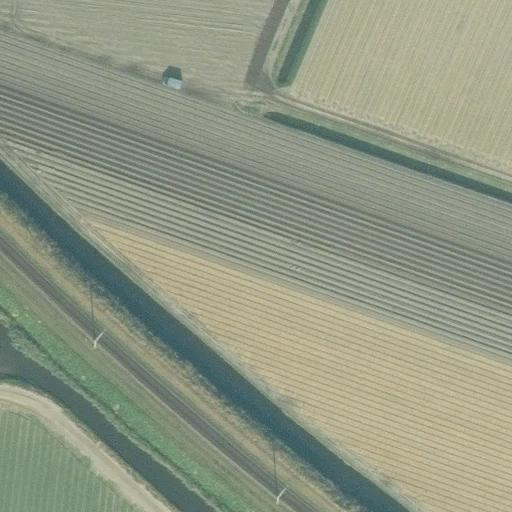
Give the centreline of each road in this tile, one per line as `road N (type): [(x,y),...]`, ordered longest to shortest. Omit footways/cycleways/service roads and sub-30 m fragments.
road 1 (track): [(0,270),(87,356),(272,511)]
road 2 (track): [(0,393),(47,412),(161,511)]
